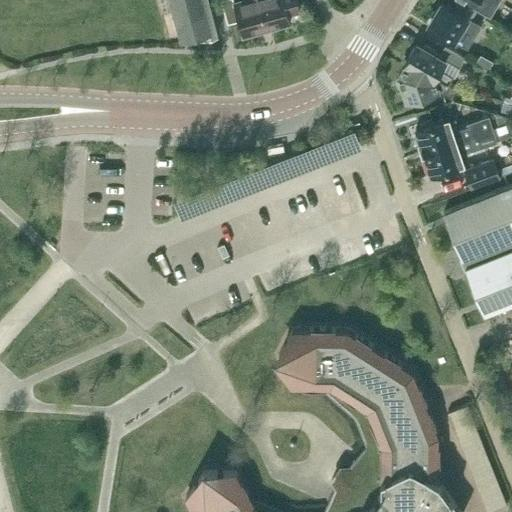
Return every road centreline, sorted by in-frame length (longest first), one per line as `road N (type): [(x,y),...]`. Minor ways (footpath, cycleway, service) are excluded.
road 1 (unclassified): [(511,468),(354,61)]
road 2 (tertiary): [(129,114),(269,111),(309,95),(354,61)]
road 3 (tertiary): [(0,129),(129,114)]
road 4 (tertiary): [(129,114),(0,99)]
